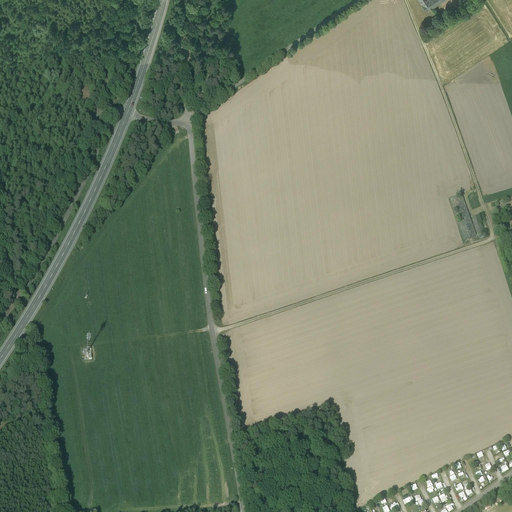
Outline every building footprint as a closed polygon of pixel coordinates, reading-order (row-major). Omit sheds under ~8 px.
[(427,0),(422,4),(427,12),(440,3),(437,0),(427,0)] [(476,236),(462,195),(449,199),(463,241),(476,236)] [(478,216),(472,219),(479,239),(485,237),(478,216)] [(504,457),(503,455),(510,452),(509,450),(499,454),(501,459),(504,457)] [(481,453),(476,456),(479,461),(484,458),(481,453)]
